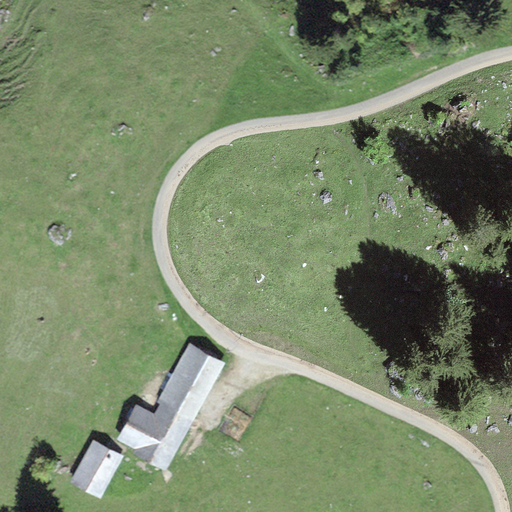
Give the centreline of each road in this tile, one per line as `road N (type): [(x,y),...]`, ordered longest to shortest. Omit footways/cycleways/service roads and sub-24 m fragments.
road 1 (track): [(386,405),(243,348),(198,316),(164,260),(158,224),(169,185),(194,151),(224,136),(338,116),(473,63),(511,56)]
road 2 (track): [(503,511),(494,482),(468,450),(386,405)]
